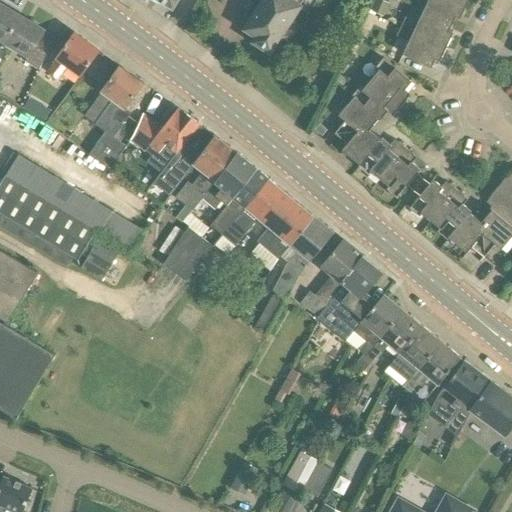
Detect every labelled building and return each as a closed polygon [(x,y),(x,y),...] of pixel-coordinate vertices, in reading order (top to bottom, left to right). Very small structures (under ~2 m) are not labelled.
[(157,0),(173,9),(178,0),(157,0)] [(265,0),(264,2),(264,1),(246,29),(258,37),(255,42),(271,52),(283,33),(285,35),(292,33),(296,27),(294,21),(292,19),(303,0),(265,0)] [(390,5),(380,0),(378,0),(373,13),(384,18),(390,5)] [(467,5),(455,0),(428,0),(424,11),(452,25),(456,17),(460,19),(467,5)] [(0,39),(5,43),(19,15),(0,4),(0,39)] [(452,25),(424,11),(411,5),(401,27),(447,48),(453,34),(449,32),(452,25)] [(19,15),(5,43),(29,57),(26,62),(40,70),(56,38),(44,31),(45,31),(19,15)] [(440,61),(447,48),(401,27),(397,36),(409,42),(403,54),(432,68),(436,59),(440,61)] [(362,29),(359,36),(364,38),(368,32),(362,29)] [(48,72),(50,73),(47,77),(54,83),(57,79),(58,79),(68,66),(81,76),(99,51),(75,33),(57,58),(58,59),(48,72)] [(379,72),(372,80),(402,106),(408,98),(403,94),(412,82),(384,58),(375,69),(379,72)] [(125,109),(144,83),(121,66),(102,92),(103,93),(86,116),(96,124),(95,124),(106,132),(89,155),(110,170),(126,147),(114,138),(132,114),(125,109)] [(402,106),(372,80),(364,89),(361,86),(352,97),(354,98),(379,119),(381,120),(390,109),(396,113),(402,106)] [(379,119),(354,98),(339,116),(346,121),(335,134),(370,130),(379,119)] [(23,109),(35,115),(40,105),(29,99),(23,109)] [(165,170),(199,125),(200,124),(184,112),(184,113),(179,109),(163,129),(144,115),(129,143),(165,170)] [(328,130),(319,123),(314,130),(323,137),(328,130)] [(199,125),(165,170),(154,184),(170,195),(191,168),(194,164),(215,137),(199,125)] [(370,130),(335,134),(348,145),(343,151),(360,165),(381,140),(370,130)] [(216,136),(215,137),(194,164),(191,168),(200,175),(192,186),(187,182),(175,198),(185,206),(177,217),(183,223),(195,207),(201,199),(205,195),(208,191),(238,153),(216,136)] [(382,138),(381,140),(360,165),(359,167),(369,176),(372,172),(381,180),(406,148),(399,142),(394,148),(382,138)] [(406,148),(381,180),(390,187),(387,190),(397,199),(421,170),(409,160),(414,155),(406,148)] [(238,153),(208,191),(205,195),(201,199),(214,209),(220,202),(225,207),(230,202),(256,168),(238,153)] [(256,168),(230,202),(225,207),(210,226),(221,235),(227,227),(228,228),(271,181),(256,168)] [(511,171),(501,185),(511,194),(511,171)] [(61,209),(27,188),(7,176),(0,187),(0,225),(67,267),(73,258),(78,261),(96,231),(61,209)] [(423,214),(432,221),(457,190),(450,184),(445,190),(433,180),(410,209),(420,217),(423,214)] [(278,259),(290,244),(314,216),(271,181),(228,228),(227,227),(221,235),(214,243),(226,254),(258,216),(269,225),(256,240),(278,259)] [(489,210),(491,211),(511,228),(511,194),(501,185),(489,199),(495,204),(489,210)] [(457,190),(432,221),(441,228),(438,232),(448,241),(450,239),(451,237),(470,213),(472,212),(460,202),(465,196),(457,190)] [(482,223),(485,258),(496,245),(502,250),(511,237),(511,228),(491,211),(482,223)] [(470,213),(451,237),(450,239),(467,253),(472,247),(485,258),(482,223),(470,213)] [(314,216),(290,244),(297,249),(285,263),(272,289),(285,298),(301,274),(334,233),(314,216)] [(213,246),(201,236),(189,226),(163,265),(186,281),(194,271),(213,246)] [(318,316),(328,305),(341,281),(362,256),(343,240),(322,266),(333,275),(316,296),(310,291),(301,302),(318,316)] [(118,257),(97,244),(82,271),(103,283),(118,257)] [(0,250),(0,318),(8,324),(39,274),(0,250)] [(341,281),(328,305),(343,318),(333,331),(345,341),(355,330),(377,303),(367,294),(383,273),(362,256),(341,281)] [(377,303),(355,330),(364,337),(355,348),(365,356),(381,336),(403,310),(384,295),(377,303)] [(391,345),(401,353),(423,327),(403,310),(381,336),(365,356),(356,366),(366,374),(374,364),(373,363),(381,354),(382,355),(391,345)] [(265,333),(271,324),(261,318),(255,327),(265,333)] [(56,356),(0,322),(0,409),(17,420),(56,356)] [(385,373),(403,388),(441,341),(423,327),(401,353),(385,373)] [(461,358),(441,341),(403,388),(411,394),(418,385),(420,386),(428,376),(439,385),(461,358)] [(459,436),(472,411),(491,381),(465,361),(440,394),(431,411),(459,436)] [(511,395),(491,381),(472,411),(506,436),(511,427),(511,395)] [(281,391),(287,394),(289,395),(294,387),(285,382),(281,391)] [(348,404),(339,398),(328,416),(337,422),(348,404)] [(398,417),(404,406),(397,403),(391,414),(398,417)] [(421,429),(410,422),(401,436),(413,443),(421,429)] [(413,444),(420,449),(428,436),(421,431),(413,444)] [(301,493),(303,490),(319,461),(302,452),(285,484),(301,493)] [(332,469),(319,461),(303,490),(317,497),(332,469)] [(0,511),(23,511),(33,489),(4,477),(0,485),(0,511)] [(277,511),(289,511),(297,499),(284,492),(274,510),(277,511)] [(470,511),(448,499),(440,511),(416,511),(400,503),(394,511),(470,511)] [(341,511),(324,503),(319,511),(341,511)]
